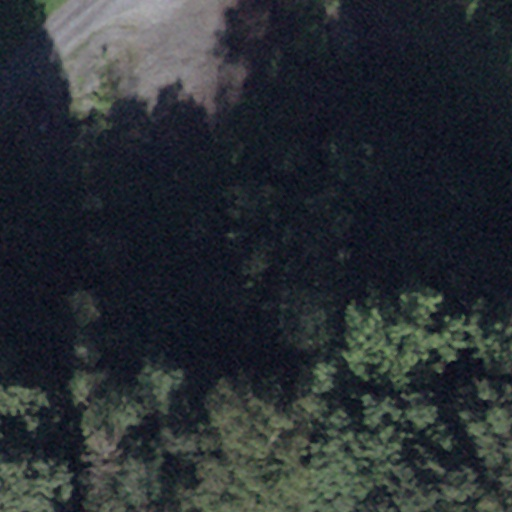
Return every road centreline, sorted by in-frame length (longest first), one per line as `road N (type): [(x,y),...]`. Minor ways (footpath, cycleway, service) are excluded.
road 1 (track): [(511,76),(402,0)]
road 2 (track): [(90,0),(0,90)]
